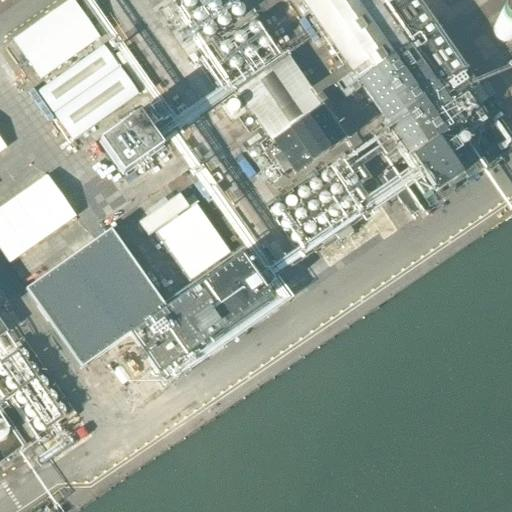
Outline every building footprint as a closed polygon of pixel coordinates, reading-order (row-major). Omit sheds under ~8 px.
[(71,0),(70,0),(12,42),(40,82),(99,40),(71,0)] [(186,7),(186,8),(186,10),(187,11),(189,12),(190,13),(192,13),(193,13),(195,13),(196,12),(198,10),(198,9),(199,7),(198,5),(198,4),(197,3),(196,1),(194,1),(192,0),(191,1),(189,1),(188,2),(187,3),(186,5),(186,7)] [(287,57),(236,92),(249,111),(261,129),(270,143),(279,155),(271,160),(282,176),(289,171),(294,177),(347,141),(327,113),(332,110),(321,94),(350,74),(356,83),(387,128),(373,138),(386,157),(400,147),(409,161),(411,159),(435,194),(461,176),(465,182),(486,168),(511,149),(511,138),(486,101),(487,101),(418,0),(298,0),(344,67),(310,90),(287,57)] [(211,10),(211,12),(212,13),(213,15),(214,16),(215,17),(217,17),(219,17),(220,16),(222,15),(223,14),(224,12),(224,11),(224,9),(223,7),(222,6),(221,5),(219,4),(218,4),(216,4),(214,5),(213,6),(212,7),(211,8),(211,10)] [(234,15),(234,17),(235,18),(236,20),(237,21),(238,22),(240,22),(242,22),(243,21),(245,20),(246,19),(246,17),(247,16),(247,14),(246,12),(245,11),(244,10),(242,9),(241,9),(239,9),(237,10),(236,11),(235,12),(234,13),(234,15)] [(196,21),(196,22),(197,24),(198,25),(199,26),(200,27),(202,27),(204,27),(205,27),(207,26),(208,24),(209,23),(209,21),(209,19),(208,18),(207,16),(206,15),(204,15),(203,14),(201,15),(199,15),(198,16),(197,17),(196,19),(196,21)] [(221,25),(221,26),(221,28),(222,29),(224,30),(225,31),(227,32),(229,31),(230,31),(232,30),(233,29),(233,27),(234,25),(234,24),(233,22),(232,21),(231,20),(229,19),(228,19),(226,19),(224,19),(223,20),(222,22),(221,23),(221,25)] [(248,29),(249,30),(249,32),(250,33),(251,35),(253,35),(255,36),(256,35),(258,35),(259,34),(260,33),(261,31),(261,29),(261,28),(261,26),(260,25),(258,24),(257,23),(255,23),(254,23),(252,23),(251,24),(249,26),(249,27),(248,29)] [(206,34),(206,36),(206,37),(207,39),(209,40),(210,40),(212,41),(214,41),(215,40),(217,39),(218,38),(218,36),(219,35),(219,33),(218,31),(217,30),(216,29),(214,28),(213,28),(211,28),(209,29),(208,30),(207,31),(206,32),(206,34)] [(233,39),(233,40),(233,42),(234,43),(236,44),(237,45),(239,45),(241,45),(242,45),(244,44),(245,43),(245,41),(246,39),(245,38),(245,36),(244,35),(243,34),(241,33),(239,33),(238,33),(236,33),(235,34),(234,36),(233,37),(233,39)] [(258,43),(258,45),(259,46),(260,48),(261,49),(263,49),(264,50),(266,50),(268,49),(269,48),(270,47),(271,45),(271,44),(271,42),(270,40),(269,39),(268,38),(267,37),(265,37),(263,37),(262,38),(260,39),(259,40),(258,41),(258,43)] [(219,49),(219,51),(219,52),(220,53),(222,55),(223,55),(225,56),(227,55),(228,55),(230,54),(231,53),(231,51),(232,49),(231,48),(231,46),(230,45),(229,44),(227,43),(225,43),(224,43),(222,43),(221,44),(220,46),(219,47),(219,49)] [(102,46),(37,92),(73,143),(138,96),(102,46)] [(244,54),(244,56),(244,57),(245,58),(247,60),(248,60),(250,61),(251,60),(253,60),(254,59),(255,58),(256,56),(256,54),(256,53),(256,51),(255,50),(253,49),(252,48),(250,48),(249,48),(247,48),(246,49),(245,51),(244,52),(244,54)] [(229,64),(229,66),(229,67),(230,69),(232,70),(233,70),(235,71),(236,71),(238,70),(239,69),(240,68),(241,66),(241,64),(241,63),(241,61),(240,60),(238,59),(237,58),(235,58),(234,58),(232,59),(231,59),(230,61),(229,62),(229,64)] [(138,115),(98,143),(122,178),(162,150),(138,115)] [(325,181),(325,183),(326,185),(327,186),(328,187),(330,188),(331,188),(333,188),(334,187),(336,186),(337,185),(338,184),(338,182),(338,180),(337,179),(336,177),(335,176),(333,175),(332,175),(330,175),(329,176),(327,177),(326,178),(325,180),(325,181)] [(0,251),(10,265),(76,217),(47,176),(0,209),(0,251)] [(313,190),(314,192),(314,193),(315,195),(316,196),(318,196),(320,197),(321,197),(323,196),(324,195),(325,194),(326,192),(326,191),(326,189),(326,187),(325,186),(323,185),(322,184),(320,184),(318,184),(317,185),(315,186),(314,187),(314,188),(313,190)] [(334,195),(334,197),(335,198),(336,200),(337,201),(339,201),(340,202),(342,201),(344,201),(345,200),(346,199),(347,197),(347,195),(347,194),(346,192),(345,191),(344,190),(343,189),(341,189),(339,189),(338,189),(336,190),(335,192),(334,193),(334,195)] [(301,198),(301,200),(302,201),(303,203),(304,204),(306,205),(308,205),(309,205),(311,204),(312,203),(313,202),(314,200),(314,199),(314,197),(314,196),(313,194),(311,193),(310,192),(308,192),(306,192),(305,193),(303,194),(302,195),(302,197),(301,198)] [(179,196),(138,224),(148,238),(189,209),(179,196)] [(193,196),(185,202),(190,209),(198,204),(193,196)] [(322,204),(323,205),(323,207),(324,208),(325,209),(327,210),(329,210),(330,210),(332,210),(333,209),(334,207),(335,206),(335,204),(335,202),(335,201),(334,199),(332,198),(331,198),(329,197),(328,197),(326,198),(325,199),(323,200),(323,202),(322,204)] [(288,207),(288,209),(289,211),(290,212),(291,213),(293,214),(294,214),(296,214),(298,213),(299,212),(300,211),(301,210),(301,208),(301,206),(300,205),(300,203),(298,202),(297,202),(295,201),(293,201),(292,202),(290,203),(289,204),(289,206),(288,207)] [(344,208),(345,209),(345,211),(346,212),(347,213),(349,214),(351,214),(352,214),(354,214),(355,213),(356,211),(357,210),(357,208),(357,206),(357,205),(356,204),(354,202),(353,202),(351,201),(349,202),(348,202),(346,203),(345,204),(345,206),(344,208)] [(196,206),(154,235),(187,284),(189,283),(229,255),(196,206)] [(310,212),(311,213),(311,215),(312,216),(313,217),(315,218),(317,218),(318,218),(320,218),(321,217),(322,216),(323,214),(323,212),(323,211),(323,209),(322,208),(320,207),(319,206),(317,206),(315,206),(314,206),(312,207),(311,209),(311,210),(310,212)] [(276,216),(276,218),(277,219),(278,221),(279,222),(281,222),(282,223),(284,223),(286,222),(287,221),(288,220),(289,218),(289,217),(289,215),(288,213),(287,212),(286,211),(285,210),(283,210),(281,210),(280,211),(278,211),(277,213),(276,214),(276,216)] [(333,216),(333,218),(333,219),(334,221),(336,222),(337,223),(339,223),(341,223),(342,222),(344,221),(345,220),(345,218),(346,217),(346,215),(345,214),(344,212),(343,211),(341,210),(339,210),(338,210),(336,211),(335,212),(334,213),(333,215),(333,216)] [(297,221),(297,223),(298,224),(299,226),(300,227),(302,227),(304,228),(305,228),(307,227),(308,226),(309,225),(310,223),(310,222),(310,220),(310,218),(309,217),(307,216),(306,215),(304,215),(302,215),(301,215),(299,216),(298,218),(298,219),(297,221)] [(321,224),(321,226),(321,228),(322,229),(324,230),(325,231),(327,231),(328,231),(330,231),(331,230),(333,228),(333,227),(334,225),(333,223),(333,222),(332,220),(331,219),(329,219),(327,218),(326,218),(324,219),(323,220),(322,221),(321,223),(321,224)] [(285,229),(285,231),(286,233),(287,234),(288,235),(290,236),(291,236),(293,236),(295,236),(296,235),(297,233),(298,232),(298,230),(298,228),(297,227),(296,225),(295,224),(294,224),(292,223),(290,223),(289,224),(287,225),(286,226),(285,228),(285,229)] [(308,234),(308,235),(308,237),(309,238),(311,239),(312,240),(314,240),(315,240),(317,240),(318,239),(320,237),(320,236),(321,234),(320,233),(320,231),(319,230),(318,228),(316,228),(314,227),(313,228),(311,228),(310,229),(309,230),(308,232),(308,234)] [(166,309),(111,231),(25,291),(81,370),(129,336),(158,377),(271,297),(242,256),(166,309)] [(295,242),(296,244),(296,245),(297,247),(298,248),(300,249),(302,249),(303,249),(305,248),(306,247),(307,246),(308,244),(308,243),(308,241),(308,240),(307,238),(305,237),(304,236),(302,236),(301,236),(299,237),(298,238),(296,239),(296,241),(295,242)] [(15,360),(16,362),(16,364),(17,366),(19,367),(21,368),(23,368),(25,368),(27,367),(29,366),(30,365),(31,363),(31,361),(31,359),(30,357),(29,355),(27,354),(26,353),(24,353),(22,353),(20,353),(18,355),(17,356),(16,358),(15,360)] [(0,376),(0,377),(2,379),(4,380),(6,380),(8,380),(10,379),(11,378),(13,376),(14,375),(14,373),(14,370),(13,369),(12,367),(10,366),(8,365),(6,364),(4,365),(3,365),(1,366),(0,367),(0,376)] [(25,373),(26,375),(26,377),(27,379),(29,380),(31,381),(33,381),(35,381),(37,380),(38,379),(40,378),(41,376),(41,374),(41,372),(40,370),(39,368),(37,367),(36,366),(34,366),(31,366),(30,366),(28,368),(27,369),(26,371),(25,373)] [(8,385),(8,387),(9,389),(10,390),(12,392),(14,393),(16,393),(18,393),(20,392),(21,391),(23,389),(23,388),(24,386),(24,384),(23,382),(22,380),(20,379),(18,378),(16,377),(14,378),(12,378),(11,379),(9,381),(9,383),(8,385)] [(34,387),(34,389),(35,391),(36,392),(38,394),(40,394),(42,395),(44,395),(46,394),(47,393),(49,391),(49,389),(50,387),(50,385),(49,383),(48,382),(46,380),(44,380),(42,379),(40,379),(38,380),(37,381),(35,383),(35,385),(34,387)] [(17,399),(17,401),(18,402),(19,404),(21,405),(23,406),(25,407),(27,406),(28,406),(30,405),(31,403),(32,401),(33,399),(33,397),(32,395),(31,394),(29,392),(27,391),(25,391),(23,391),(21,392),(20,393),(18,395),(17,397),(17,399)] [(44,400),(44,402),(45,404),(46,405),(48,407),(49,407),(51,408),(53,408),(55,407),(57,406),(58,404),(59,402),(60,400),(59,398),(59,396),(57,395),(56,394),(54,393),(52,392),(50,392),(48,393),(46,394),(45,396),(44,398),(44,400)] [(27,412),(27,414),(28,415),(29,417),(30,418),(32,419),(34,420),(36,420),(38,419),(40,418),(41,416),(42,414),(42,412),(42,410),(42,408),(40,407),(39,405),(37,405),(35,404),(33,404),(31,405),(29,406),(28,408),(27,410),(27,412)] [(53,414),(53,416),(54,418),(55,419),(56,421),(58,421),(60,422),(62,422),(64,421),(66,420),(67,418),(68,416),(68,414),(68,412),(67,410),(66,409),(65,407),(63,407),(61,406),(59,406),(57,407),(55,408),(54,410),(53,412),(53,414)] [(36,425),(36,427),(36,429),(38,431),(39,432),(41,433),(43,434),(45,433),(47,433),(49,432),(50,430),(51,428),(51,426),(51,424),(50,422),(49,421),(48,419),(46,418),(44,418),(42,418),(40,419),(38,420),(37,422),(36,423),(36,425)] [(0,445),(2,446),(5,445),(7,445),(9,443),(11,441),(12,439),(13,436),(12,434),(11,431),(10,429),(8,427),(6,426),(3,426),(1,426),(0,426),(0,445)]
